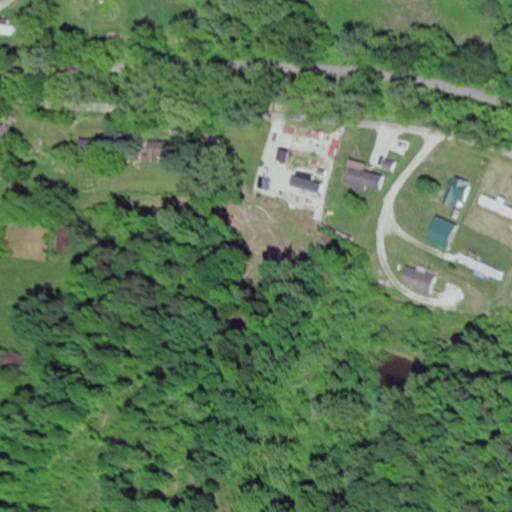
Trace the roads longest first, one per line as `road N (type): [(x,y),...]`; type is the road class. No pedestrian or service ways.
road 1 (residential): [(511,159),(319,112),(0,123)]
road 2 (residential): [(0,72),(295,65),(455,86),(511,103)]
